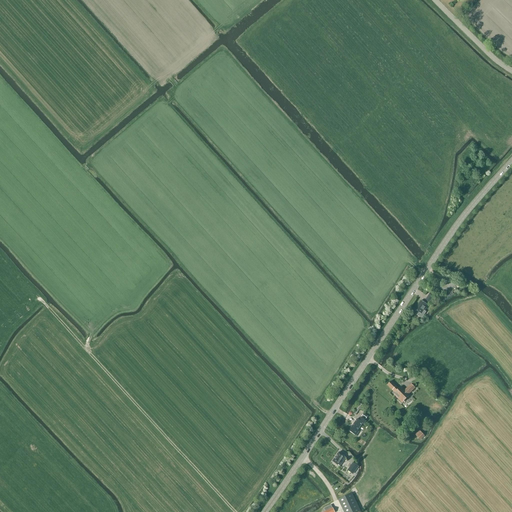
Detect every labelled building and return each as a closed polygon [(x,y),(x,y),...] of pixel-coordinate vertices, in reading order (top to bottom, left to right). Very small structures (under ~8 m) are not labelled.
[(444,302),(454,295),(452,292),(442,299),(444,302)] [(430,303),(433,297),(429,294),(425,300),(430,303)] [(428,306),(421,301),(415,311),(419,313),(417,316),(422,319),(426,312),(425,311),(428,306)] [(391,381),(387,385),(395,393),(393,395),(402,403),(410,396),(409,395),(415,388),(411,384),(405,390),(401,387),(399,389),(391,381)] [(366,421),(361,418),(359,421),(357,419),(349,431),(355,435),(358,431),(357,431),(362,423),(364,424),(366,421)] [(420,440),(424,436),(420,431),(416,435),(420,440)] [(340,466),(346,458),(344,457),(344,456),(339,452),(332,462),(338,465),(340,466)] [(353,475),(359,467),(353,462),(347,470),(353,475)] [(343,511),(360,511),(361,511),(352,494),(338,500),(343,511)]
